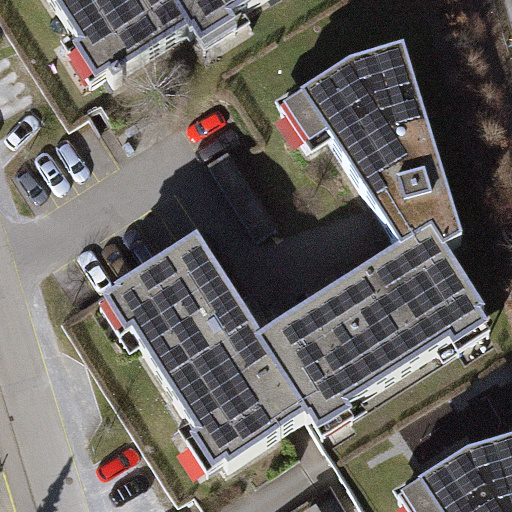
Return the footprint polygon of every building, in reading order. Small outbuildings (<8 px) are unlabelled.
[(48,0),(97,75),(183,20),(169,0),(48,0)] [(169,0),(183,20),(193,37),(250,0),(169,0)] [(421,229),(430,244),(452,231),(397,52),(345,63),(296,96),(366,207),(391,248),(421,229)] [(316,296),(249,339),(298,414),(310,433),(482,324),(430,244),(421,229),(391,248),(316,296)] [(188,243),(103,297),(213,468),(298,414),(249,339),(222,295),(188,243)] [(511,511),(511,440),(509,431),(460,445),(410,477),(431,511),(511,511)]
